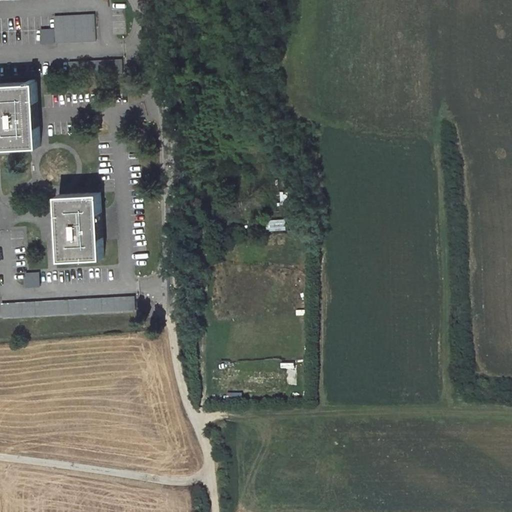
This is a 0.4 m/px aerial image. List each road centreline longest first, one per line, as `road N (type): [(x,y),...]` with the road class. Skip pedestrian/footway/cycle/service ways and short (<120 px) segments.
road 1 (residential): [(140,0),(164,117),(167,310)]
road 2 (track): [(0,457),(180,480),(210,469)]
road 3 (track): [(215,511),(167,310)]
